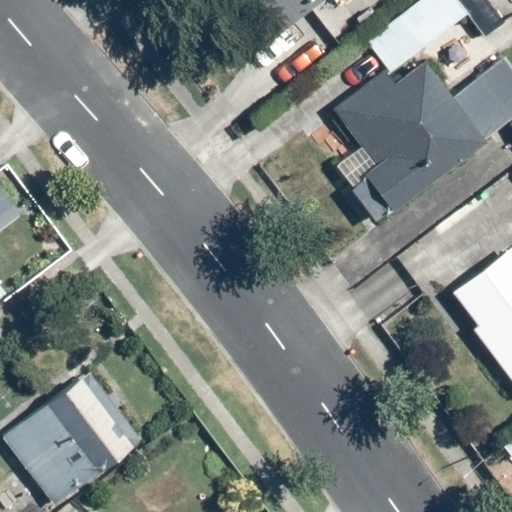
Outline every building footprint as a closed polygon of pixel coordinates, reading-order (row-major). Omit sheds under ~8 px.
[(245,0),(271,35),(319,0),(245,0)] [(511,131),(511,67),(502,53),(449,92),(418,49),(462,14),(477,35),(511,7),(511,6),(507,0),(411,0),(392,15),(362,39),(384,68),(331,107),(357,143),(328,165),(370,223),(506,124),(511,131)] [(363,0),(344,16),(362,39),(391,16),(377,0),(363,0)] [(0,290),(0,229),(23,213),(0,181),(0,290)] [(511,384),(511,249),(449,293),(511,384)] [(138,439),(88,368),(1,430),(51,501),(138,439)]
